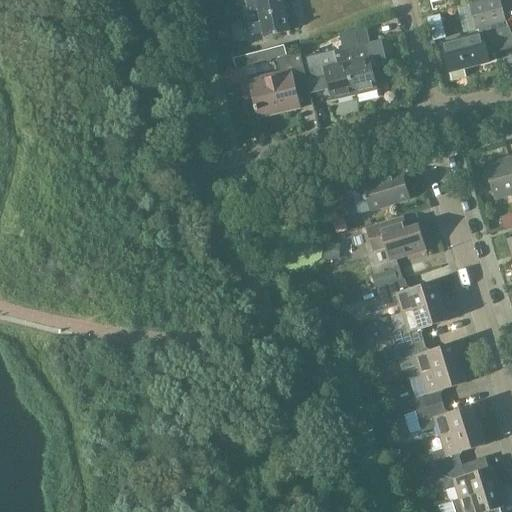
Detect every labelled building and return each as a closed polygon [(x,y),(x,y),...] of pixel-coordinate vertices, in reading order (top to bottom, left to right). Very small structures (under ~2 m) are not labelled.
[(258,11),(260,17),(285,11),(282,0),(251,0),(246,1),(249,13),(258,11)] [(506,22),(502,8),(500,0),(488,0),(469,5),(475,30),(506,22)] [(511,6),(502,8),(506,22),(511,18),(511,6)] [(285,11),(260,17),(261,22),(251,25),(254,35),(264,33),(265,38),(290,32),(285,11)] [(506,22),(475,30),(476,35),(482,34),(507,27),(506,22)] [(441,29),(429,32),(432,43),(445,40),(441,29)] [(476,35),(441,44),(448,73),(496,61),(493,50),(486,51),(482,34),(476,35)] [(381,41),(344,50),(355,96),(378,91),(372,67),(386,64),(381,41)] [(233,60),(235,69),(286,55),(284,46),(233,60)] [(331,101),(355,96),(344,50),(307,58),(312,82),(326,78),(331,101)] [(249,82),(241,83),(245,99),(253,97),(255,106),(254,106),(255,111),(256,111),(258,119),(275,115),(273,109),(297,104),(298,109),(299,109),(293,82),(305,80),(306,84),(307,84),(300,54),(276,59),(277,61),(278,60),(281,74),(250,81),(250,80),(249,80),(249,82)] [(226,73),(223,74),(226,87),(229,86),(241,83),(249,82),(249,80),(246,68),(226,73)] [(511,196),(511,173),(508,159),(484,167),(495,202),(511,196)] [(358,175),(349,191),(356,217),(370,213),(410,201),(402,174),(384,179),(381,168),(358,175)] [(342,215),(332,218),(336,232),(346,229),(342,215)] [(390,262),(425,251),(424,249),(427,248),(429,245),(426,237),(423,236),(421,237),(418,227),(406,231),(402,219),(367,230),(373,252),(386,248),(390,262)] [(324,241),(323,257),(334,259),(336,243),(324,241)] [(392,268),(385,269),(389,280),(395,278),(392,268)] [(383,310),(399,305),(402,314),(441,303),(435,283),(407,291),(404,280),(377,288),(383,310)] [(447,322),(441,303),(402,314),(405,326),(391,334),(394,345),(396,350),(423,342),(419,331),(447,322)] [(418,366),(421,377),(460,365),(454,345),(426,353),(423,342),(396,350),(384,354),(384,353),(382,354),(385,363),(398,360),(401,370),(418,366)] [(384,354),(396,350),(394,345),(382,348),(384,353),(384,354)] [(411,401),(415,412),(442,404),(438,393),(466,384),(460,365),(421,377),(427,396),(411,401)] [(374,393),(372,404),(380,405),(382,394),(374,393)] [(445,415),(442,404),(415,412),(421,433),(437,428),(440,438),(479,426),(473,407),(445,415)] [(382,421),(373,424),(376,433),(382,431),(384,427),(382,421)] [(430,463),(433,474),(461,466),(457,455),(485,446),(479,426),(440,438),(444,450),(432,454),(434,461),(430,463)] [(400,450),(397,461),(404,462),(406,451),(400,450)] [(455,489),(459,500),(498,488),(492,469),(464,477),(461,466),(433,474),(437,486),(442,485),(444,492),(455,489)] [(490,511),(504,508),(498,488),(459,500),(462,510),(459,511),(490,511)]
